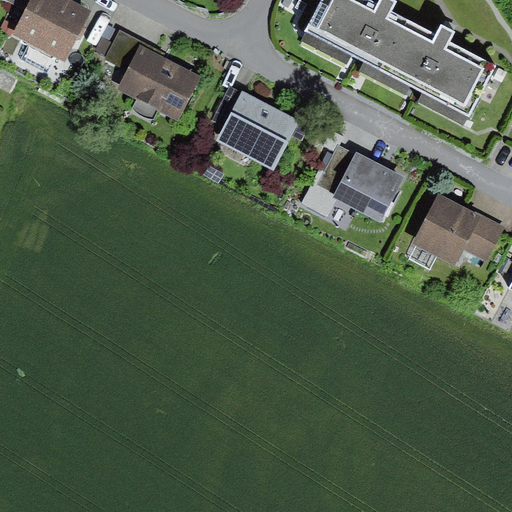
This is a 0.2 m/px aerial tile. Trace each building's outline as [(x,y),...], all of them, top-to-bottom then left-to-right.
[(26,10),(31,0),(6,0),(26,10)] [(92,11),(70,0),(31,0),(26,10),(14,35),(66,61),(77,41),(81,40),(87,28),(85,24),(92,11)] [(378,0),(377,4),(368,0),(320,0),(304,32),(470,117),(497,65),(451,42),(456,32),(448,28),(441,24),(435,36),(391,14),(397,2),(393,0),(378,0)] [(105,60),(127,71),(140,45),(142,41),(120,31),(114,44),(107,57),(105,60)] [(107,57),(114,44),(101,37),(94,51),(107,57)] [(202,76),(140,45),(127,71),(118,90),(137,100),(133,109),(137,113),(143,116),(149,118),(154,119),(158,111),(178,121),(202,76)] [(268,106),(230,87),(212,121),(223,127),(216,140),(274,169),(298,121),(268,106)] [(415,181),(341,145),(321,187),(395,222),(415,181)] [(505,227),(439,194),(413,244),(455,265),(463,249),(487,262),(505,227)]
